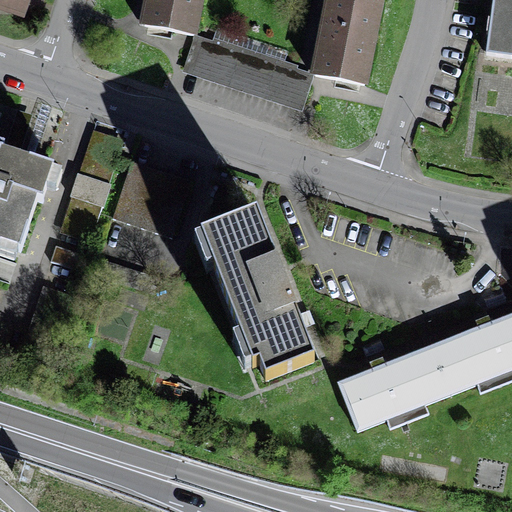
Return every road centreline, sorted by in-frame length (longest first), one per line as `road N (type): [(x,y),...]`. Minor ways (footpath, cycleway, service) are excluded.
road 1 (residential): [(47,77),(372,187)]
road 2 (residential): [(432,0),(372,187)]
road 3 (trunk): [(0,424),(167,479)]
road 4 (trunk): [(318,511),(167,479)]
road 5 (residential): [(372,187),(511,221)]
